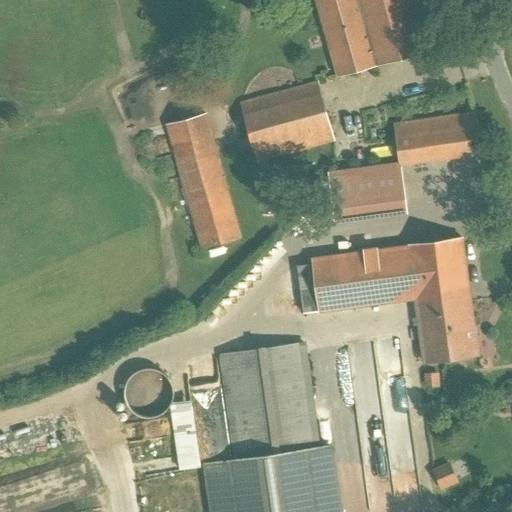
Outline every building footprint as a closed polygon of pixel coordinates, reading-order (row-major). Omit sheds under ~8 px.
[(317,0),(341,78),(380,67),(359,0),(317,0)] [(359,0),(380,67),(430,53),(415,0),(359,0)] [(318,90),(238,108),(253,177),(334,158),(318,90)] [(402,158),(332,166),(336,217),(410,208),(405,166),(482,153),(478,112),(397,123),(402,158)] [(199,118),(159,129),(196,256),(236,245),(199,118)] [(323,312),(419,298),(472,291),(464,238),(315,260),(323,312)] [(303,286),(263,291),(266,319),(306,314),(303,286)] [(481,355),(472,291),(419,298),(428,365),(481,355)] [(331,511),(307,338),(215,351),(216,358),(229,446),(198,450),(206,511),(331,511)]
